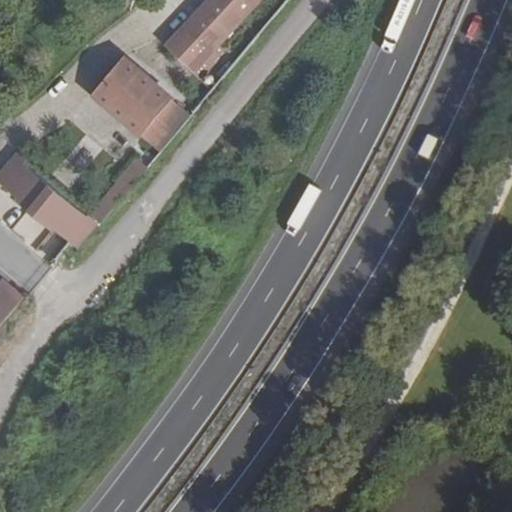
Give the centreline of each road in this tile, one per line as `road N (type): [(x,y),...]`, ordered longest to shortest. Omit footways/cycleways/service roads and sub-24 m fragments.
road 1 (trunk): [(422,0),(286,262),(113,511)]
road 2 (trunk): [(189,511),(338,296),(487,0)]
road 3 (unclassified): [(316,0),(0,374)]
road 4 (track): [(319,511),(455,295),(511,169)]
